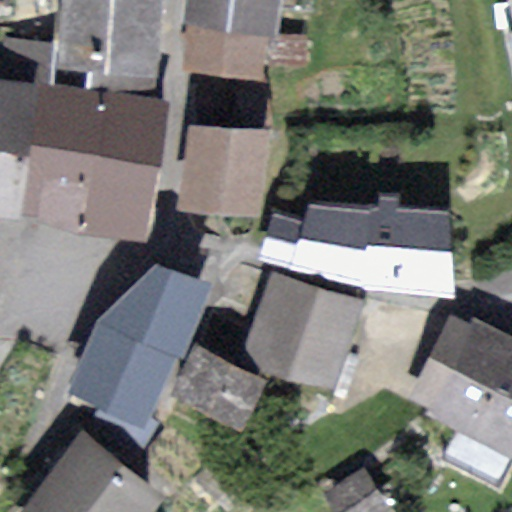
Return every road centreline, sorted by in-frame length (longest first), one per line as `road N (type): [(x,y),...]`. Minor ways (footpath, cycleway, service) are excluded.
road 1 (residential): [(160,246),(385,301),(511,303)]
road 2 (unclassified): [(179,0),(160,246)]
road 3 (unclassified): [(160,246),(50,273),(18,304),(0,337)]
